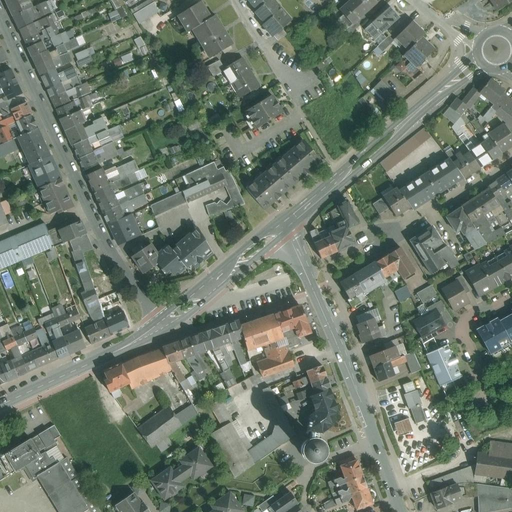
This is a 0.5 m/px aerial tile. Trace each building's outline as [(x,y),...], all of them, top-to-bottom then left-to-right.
[(5,0),(13,17),(32,9),(28,0),(5,0)] [(291,21),(272,0),(247,0),(250,3),(252,2),(255,5),(253,7),(254,7),(257,10),(255,12),(255,13),(257,12),(263,19),(261,20),(262,21),(262,20),(265,23),(262,25),(263,26),(264,25),(268,29),(267,31),(273,37),(274,37),(282,29),(291,21)] [(351,0),(339,11),(345,18),(342,20),(349,27),(355,21),(376,3),(373,0),(351,0)] [(511,0),(490,0),(493,4),(494,3),(499,10),(511,0)] [(210,18),(201,1),(177,15),(187,32),(192,30),(209,58),(232,45),(215,15),(210,18)] [(44,3),(36,7),(38,13),(40,18),(49,14),(46,8),(44,3)] [(153,3),(133,15),(139,25),(158,13),(153,3)] [(390,6),(368,27),(374,34),(378,30),(382,34),(399,18),(395,12),(390,6)] [(32,9),(13,17),(18,27),(31,22),(29,19),(31,16),(38,13),(36,7),(32,9)] [(117,10),(107,14),(111,23),(121,19),(117,10)] [(52,20),(50,16),(42,19),(46,29),(55,25),(52,20)] [(349,27),(345,30),(350,35),(360,26),(355,21),(349,27)] [(412,22),(396,38),(409,51),(422,38),(424,35),(412,22)] [(33,24),(19,30),(23,39),(37,33),(33,24)] [(55,25),(46,29),(50,38),(59,35),(55,25)] [(282,29),(274,37),(278,41),(287,35),(282,29)] [(59,35),(63,44),(82,36),(80,30),(66,36),(64,32),(59,35)] [(37,33),(23,39),(27,48),(41,42),(37,33)] [(59,35),(50,38),(55,47),(63,44),(59,35)] [(85,43),(82,36),(63,44),(67,52),(85,43)] [(389,36),(377,47),(382,52),(394,41),(389,36)] [(50,38),(41,42),(46,51),(55,48),(55,47),(50,38)] [(434,50),(422,38),(409,51),(404,56),(411,63),(414,60),(419,65),(434,50)] [(41,42),(27,48),(32,57),(46,51),(41,42)] [(63,44),(55,47),(55,48),(59,57),(67,53),(67,52),(63,44)] [(75,54),(78,60),(95,54),(92,47),(75,54)] [(46,51),(32,57),(36,66),(51,60),(46,51)] [(67,53),(59,57),(61,62),(63,66),(71,62),(67,53)] [(91,56),(76,62),(79,68),(93,62),(91,56)] [(59,57),(51,60),(53,65),(61,62),(59,57)] [(240,60),(232,65),(232,64),(224,69),(229,76),(231,75),(235,82),(249,73),(245,66),(241,59),(240,59),(240,60)] [(51,60),(36,66),(40,76),(55,69),(53,65),(51,60)] [(220,61),(207,67),(211,74),(223,67),(220,61)] [(72,68),(57,74),(61,83),(70,80),(78,77),(74,67),(72,68)] [(55,69),(40,76),(46,89),(61,83),(57,74),(55,69)] [(3,73),(0,74),(0,86),(1,89),(17,82),(11,70),(3,73)] [(253,80),(249,73),(235,82),(239,88),(237,90),(241,97),(249,92),(256,87),(257,87),(258,87),(254,80),(253,80)] [(361,74),(356,78),(364,89),(370,85),(361,74)] [(78,77),(70,80),(73,89),(82,85),(78,77)] [(65,92),(73,89),(70,80),(61,83),(65,92)] [(504,91),(490,80),(484,87),(479,94),(480,94),(493,105),(503,93),(504,91)] [(392,91),(381,81),(373,88),(384,99),(391,92),(392,91)] [(17,82),(1,89),(3,93),(5,97),(7,101),(14,97),(22,94),(17,82)] [(61,83),(46,89),(50,98),(65,92),(61,83)] [(86,95),(82,85),(73,89),(77,98),(86,95)] [(461,102),(457,98),(449,107),(450,108),(461,117),(468,108),(468,109),(480,94),(479,94),(484,87),(481,85),(477,91),(473,88),(461,102)] [(77,98),(73,89),(65,92),(69,102),(77,98)] [(65,92),(50,98),(55,108),(69,102),(65,92)] [(391,92),(384,99),(387,102),(394,96),(391,92)] [(493,105),(491,107),(496,111),(499,108),(501,106),(507,98),(508,97),(503,93),(493,105)] [(88,96),(74,102),(76,105),(79,104),(82,111),(89,108),(92,106),(88,96)] [(272,96),(246,112),(256,129),(282,112),(272,96)] [(0,109),(7,107),(16,102),(14,97),(7,101),(5,97),(0,99),(0,109)] [(511,102),(507,98),(501,106),(499,108),(511,118),(511,102)] [(243,100),(235,106),(237,110),(246,105),(243,100)] [(358,101),(349,110),(352,115),(362,105),(358,101)] [(18,107),(16,102),(7,107),(0,109),(0,111),(2,117),(12,113),(11,110),(18,107)] [(18,107),(11,110),(12,113),(15,118),(16,122),(32,115),(26,103),(18,107)] [(70,104),(56,110),(60,120),(74,114),(70,104)] [(491,107),(482,118),(487,122),(495,114),(496,111),(491,107)] [(91,111),(89,108),(82,111),(79,112),(83,120),(87,118),(91,111)] [(461,117),(450,108),(444,115),(455,124),(461,117)] [(511,123),(511,118),(499,108),(496,111),(495,114),(510,126),(511,123)] [(60,120),(66,130),(81,123),(84,122),(83,120),(79,112),(74,114),(60,120)] [(32,115),(16,122),(19,128),(23,136),(38,129),(32,115)] [(455,124),(451,128),(459,138),(463,134),(470,129),(461,117),(455,124)] [(16,122),(15,118),(10,118),(0,122),(0,128),(7,126),(16,122)] [(475,118),(470,122),(474,126),(478,123),(479,123),(475,118)] [(106,131),(108,130),(103,119),(93,123),(94,124),(98,134),(106,131)] [(81,123),(66,130),(72,146),(87,139),(88,139),(83,129),(81,123)] [(479,123),(478,123),(474,126),(485,142),(490,139),(488,136),(488,135),(479,123)] [(83,129),(88,139),(98,134),(94,124),(83,129)] [(488,135),(488,136),(490,139),(500,153),(511,145),(511,137),(504,125),(488,135)] [(0,128),(0,141),(1,144),(1,145),(13,140),(10,133),(7,126),(0,128)] [(108,130),(106,131),(109,137),(99,141),(102,148),(103,147),(113,143),(124,138),(118,126),(108,130)] [(10,133),(13,140),(17,138),(23,136),(19,128),(10,133)] [(23,136),(17,138),(29,165),(50,156),(38,129),(23,136)] [(424,129),(401,145),(402,147),(407,154),(431,137),(424,129)] [(98,134),(88,139),(87,139),(89,145),(99,141),(109,137),(106,131),(98,134)] [(463,134),(459,138),(463,143),(468,140),(463,134)] [(72,146),(78,159),(93,153),(93,152),(89,145),(87,139),(72,146)] [(485,142),(481,145),(492,160),(501,154),(500,153),(490,139),(485,142)] [(13,140),(1,145),(1,144),(0,144),(0,157),(17,149),(13,140)] [(474,149),(468,140),(463,143),(469,152),(474,149)] [(321,161),(303,141),(246,189),(264,210),(321,161)] [(103,147),(106,153),(109,159),(118,155),(113,143),(103,147)] [(492,160),(481,145),(474,149),(469,152),(480,168),(492,160)] [(103,147),(102,148),(93,152),(93,153),(95,158),(106,153),(103,147)] [(402,147),(379,163),(386,172),(409,156),(407,154),(402,147)] [(457,157),(451,149),(449,147),(447,148),(449,150),(445,153),(449,159),(451,161),(457,157)] [(79,161),(83,171),(98,165),(98,164),(95,158),(93,153),(78,159),(79,161)] [(106,153),(95,158),(98,164),(109,159),(106,153)] [(468,155),(453,164),(463,177),(464,178),(478,169),(468,155)] [(50,156),(29,165),(40,188),(40,189),(61,180),(50,156)] [(449,159),(425,175),(437,194),(463,177),(453,164),(451,161),(449,159)] [(103,168),(86,176),(93,192),(109,184),(118,180),(128,176),(139,171),(134,160),(116,169),(118,174),(107,179),(104,172),(103,168)] [(219,160),(184,176),(190,188),(196,185),(226,171),(219,160)] [(118,174),(116,169),(115,167),(104,172),(107,179),(118,174)] [(245,204),(229,170),(226,171),(196,185),(201,197),(225,187),(226,185),(230,195),(235,207),(245,204)] [(139,171),(128,176),(129,180),(131,184),(137,180),(142,178),(139,171)] [(511,186),(511,183),(506,174),(496,181),(505,194),(501,197),(506,204),(510,202),(510,201),(511,199),(511,193),(509,189),(511,186)] [(425,175),(399,192),(410,207),(412,210),(437,194),(425,175)] [(128,176),(118,180),(121,186),(122,188),(131,184),(129,180),(128,176)] [(61,180),(40,189),(40,188),(38,189),(50,215),(58,212),(59,214),(74,208),(61,180)] [(118,180),(109,184),(112,191),(121,186),(118,180)] [(511,205),(510,202),(506,204),(501,197),(505,194),(496,181),(488,187),(497,200),(509,220),(511,218),(511,205)] [(112,191),(109,184),(93,192),(98,204),(115,196),(112,191)] [(133,187),(134,190),(137,197),(144,194),(139,184),(133,187)] [(190,188),(182,191),(187,203),(187,204),(201,197),(196,185),(190,188)] [(489,189),(461,208),(475,228),(486,244),(495,239),(491,233),(485,224),(489,221),(484,215),(491,211),(502,228),(501,228),(505,234),(511,230),(511,223),(509,220),(497,200),(488,187),(487,187),(489,189)] [(397,189),(383,198),(390,208),(395,216),(410,207),(399,192),(397,189)] [(134,190),(125,194),(126,196),(128,201),(137,197),(134,190)] [(182,191),(150,206),(154,217),(187,203),(182,191)] [(215,202),(206,206),(209,216),(235,207),(230,195),(227,204),(221,200),(217,204),(215,202)] [(115,196),(98,204),(103,213),(119,206),(116,200),(115,196)] [(126,196),(119,199),(116,200),(119,206),(122,204),(128,201),(126,196)] [(137,197),(128,201),(130,205),(131,209),(141,205),(137,197)] [(359,223),(346,198),(340,202),(341,204),(337,206),(338,207),(344,221),(348,229),(359,223)] [(383,198),(372,205),(379,215),(390,208),(383,198)] [(0,202),(0,226),(8,223),(0,202)] [(119,206),(103,213),(108,224),(109,224),(125,217),(121,211),(119,206)] [(338,208),(330,213),(335,226),(337,225),(337,224),(344,221),(338,208)] [(461,208),(446,218),(456,232),(460,229),(464,235),(465,234),(475,228),(461,208)] [(125,217),(109,224),(115,237),(118,236),(122,244),(141,235),(136,223),(130,225),(126,217),(125,217)] [(79,218),(57,227),(58,227),(64,243),(70,241),(77,238),(86,234),(79,218)] [(344,221),(337,224),(337,225),(339,229),(329,234),(328,234),(330,237),(330,236),(337,252),(354,243),(348,229),(344,221)] [(45,224),(0,242),(0,268),(52,247),(52,248),(64,243),(58,227),(48,231),(45,224)] [(432,226),(410,241),(431,274),(447,264),(450,269),(458,265),(447,246),(445,247),(432,226)] [(168,246),(158,255),(161,261),(158,263),(162,269),(160,270),(168,278),(177,271),(179,273),(185,268),(190,275),(196,271),(195,268),(205,258),(208,260),(214,255),(198,228),(172,251),(168,246)] [(475,228),(465,234),(475,249),(486,244),(475,228)] [(501,228),(491,233),(495,239),(505,234),(501,228)] [(316,229),(309,232),(314,243),(321,241),(317,234),(316,229)] [(327,230),(317,234),(321,241),(314,243),(321,259),(337,252),(330,236),(330,237),(328,234),(329,234),(327,230)] [(82,253),(92,249),(86,234),(77,238),(82,253)] [(82,253),(77,238),(70,241),(73,252),(71,253),(85,292),(94,288),(82,253)] [(141,244),(131,250),(134,255),(144,248),(141,244)] [(132,257),(142,272),(152,265),(152,266),(158,263),(161,261),(158,255),(151,244),(144,248),(134,255),(132,257)] [(511,250),(481,267),(479,265),(466,273),(479,296),(492,289),(511,277),(511,246),(510,248),(511,250)] [(408,260),(400,247),(388,255),(397,271),(397,270),(400,274),(402,279),(415,271),(408,260)] [(49,260),(58,257),(55,248),(46,251),(49,260)] [(469,252),(463,255),(466,261),(473,257),(469,252)] [(388,255),(375,263),(384,278),(386,277),(389,281),(400,274),(397,270),(397,271),(388,255)] [(375,263),(354,276),(363,292),(382,280),(385,286),(388,284),(384,278),(375,263)] [(0,273),(6,289),(13,286),(7,270),(0,273)] [(354,276),(343,282),(348,291),(348,292),(351,298),(349,299),(347,300),(352,308),(354,307),(368,299),(363,292),(354,276)] [(469,291),(461,276),(455,279),(456,282),(457,281),(464,294),(469,291)] [(456,282),(450,286),(449,288),(443,292),(454,310),(459,308),(459,305),(468,301),(464,294),(457,281),(456,282)] [(431,285),(416,294),(422,304),(437,295),(431,285)] [(406,286),(394,292),(399,303),(411,297),(406,286)] [(81,294),(85,306),(98,300),(95,291),(94,288),(85,292),(81,294)] [(98,300),(85,306),(94,324),(105,320),(102,309),(98,300)] [(440,301),(426,308),(429,314),(436,310),(439,315),(447,310),(440,301)] [(52,309),(56,319),(76,310),(74,302),(65,306),(64,303),(52,309)] [(300,306),(274,315),(281,334),(282,334),(294,329),(297,338),(298,338),(302,336),(303,338),(306,336),(306,335),(310,333),(300,306)] [(76,310),(56,319),(59,328),(81,319),(77,309),(76,310)] [(429,314),(413,323),(421,337),(424,335),(424,336),(435,330),(444,325),(439,315),(436,310),(429,314)] [(123,311),(105,320),(111,336),(129,328),(123,311)] [(511,314),(499,322),(509,341),(511,338),(511,314)] [(274,315),(240,326),(244,338),(247,351),(263,346),(283,339),(282,334),(281,334),(274,315)] [(374,318),(357,324),(364,343),(381,337),(374,318)] [(56,319),(45,324),(48,333),(59,328),(56,319)] [(489,324),(485,326),(485,325),(477,330),(490,354),(510,343),(509,341),(499,322),(497,319),(488,323),(489,324)] [(94,324),(84,329),(91,345),(111,336),(105,320),(94,324)] [(238,321),(225,325),(231,343),(236,341),(244,338),(240,326),(238,321)] [(0,327),(0,337),(2,342),(13,338),(7,324),(0,327)] [(48,333),(45,324),(34,328),(38,337),(44,335),(48,333)] [(225,325),(212,330),(218,347),(223,345),(231,343),(225,325)] [(20,327),(14,329),(17,336),(23,333),(20,327)] [(34,328),(24,333),(27,342),(38,337),(34,328)] [(294,329),(282,334),(283,339),(287,349),(301,344),(298,338),(297,338),(294,329)] [(212,330),(199,334),(205,352),(212,349),(218,347),(212,330)] [(435,330),(424,336),(424,335),(421,337),(419,338),(422,344),(423,344),(434,338),(438,335),(435,330)] [(79,331),(63,338),(69,354),(85,347),(79,331)] [(17,336),(13,338),(17,346),(27,342),(24,333),(23,333),(17,336)] [(199,334),(188,338),(194,355),(198,354),(205,352),(199,334)] [(44,335),(38,337),(42,347),(47,345),(46,341),(47,341),(44,335)] [(6,351),(11,349),(17,346),(13,338),(2,342),(6,351)] [(63,338),(52,343),(58,359),(59,359),(69,354),(63,338)] [(194,355),(188,338),(176,342),(182,359),(187,358),(194,355)] [(434,338),(423,344),(427,354),(438,349),(434,338)] [(283,339),(263,346),(267,359),(257,362),(264,382),(295,370),(287,349),(283,339)] [(246,363),(238,342),(237,343),(236,341),(231,343),(234,350),(240,365),(246,363)] [(176,342),(162,347),(168,364),(174,362),(182,359),(176,342)] [(47,345),(42,347),(48,363),(58,359),(52,343),(47,345)] [(234,350),(231,343),(223,345),(224,348),(225,347),(227,352),(234,350)] [(224,348),(223,345),(218,347),(225,362),(226,362),(231,359),(227,352),(225,347),(224,348)] [(447,345),(443,347),(441,347),(442,347),(438,349),(427,354),(426,354),(426,355),(427,355),(440,386),(440,387),(441,386),(452,381),(461,377),(461,376),(461,377),(455,364),(458,363),(455,357),(453,359),(447,346),(448,346),(447,345)] [(17,346),(11,349),(16,359),(21,357),(17,346)] [(395,346),(369,357),(373,368),(389,362),(393,361),(398,358),(399,358),(395,346)] [(42,347),(32,352),(38,368),(48,363),(42,347)] [(162,347),(137,356),(120,363),(130,383),(129,383),(132,389),(171,371),(168,364),(162,347)] [(225,362),(218,347),(212,349),(221,367),(227,364),(226,362),(225,362)] [(32,352),(21,357),(28,372),(38,368),(32,352)] [(404,356),(406,362),(411,374),(421,370),(413,352),(404,356)] [(209,373),(198,354),(194,355),(199,364),(203,370),(206,375),(209,373)] [(199,364),(194,355),(187,358),(189,362),(191,361),(194,367),(199,364)] [(16,359),(11,361),(18,377),(28,372),(21,357),(16,359)] [(11,361),(0,366),(7,381),(18,377),(11,361)] [(180,373),(174,362),(168,364),(171,371),(174,376),(180,373)] [(246,363),(240,365),(245,379),(253,375),(250,362),(246,363)] [(389,362),(373,368),(379,382),(395,375),(392,367),(390,364),(389,362)] [(130,383),(120,363),(104,371),(107,378),(103,380),(109,392),(111,392),(118,388),(129,383),(130,383)] [(199,364),(194,367),(195,369),(198,373),(203,370),(199,364)] [(322,366),(306,371),(308,376),(310,383),(326,377),(322,366)] [(195,369),(189,372),(195,382),(201,379),(198,373),(195,369)] [(203,370),(198,373),(201,379),(206,375),(203,370)] [(230,370),(220,375),(228,388),(237,384),(230,370)] [(185,380),(180,373),(174,376),(179,383),(180,383),(185,380)] [(304,378),(292,382),(295,389),(310,383),(308,376),(308,378),(304,378)] [(326,377),(310,383),(312,388),(315,395),(330,389),(331,389),(326,377)] [(180,383),(191,401),(194,399),(190,391),(193,389),(186,379),(185,380),(180,383)] [(452,381),(441,386),(447,399),(457,393),(452,381)] [(402,385),(405,394),(415,391),(412,382),(402,385)] [(273,396),(269,387),(264,389),(267,398),(267,400),(271,412),(280,409),(279,407),(276,401),(273,396)] [(118,388),(111,392),(114,399),(119,396),(121,392),(118,388)] [(312,388),(296,393),(299,400),(310,396),(315,395),(312,388)] [(315,395),(310,396),(315,412),(310,416),(307,431),(311,431),(310,439),(312,438),(315,438),(315,439),(318,439),(318,440),(319,433),(322,433),(332,425),(339,413),(330,390),(330,389),(315,395)] [(405,394),(403,395),(408,409),(410,408),(416,424),(425,420),(420,405),(422,404),(417,390),(415,391),(405,394)] [(287,397),(276,401),(279,407),(289,403),(287,397)] [(233,422),(221,400),(210,406),(222,428),(231,423),(233,422)] [(169,406),(137,429),(151,449),(167,437),(182,426),(169,406)] [(277,431),(254,448),(262,459),(273,451),(272,451),(279,446),(295,436),(280,409),(271,412),(277,431)] [(396,423),(400,436),(414,431),(410,418),(396,423)] [(222,428),(210,435),(235,478),(255,464),(248,452),(231,423),(222,428)] [(48,430),(54,440),(60,436),(54,425),(48,430)] [(46,448),(56,443),(54,440),(48,430),(38,435),(46,448)] [(39,453),(46,448),(38,435),(31,440),(39,453)] [(167,437),(156,445),(162,453),(173,444),(167,437)] [(304,441),(303,442),(302,444),(301,446),(301,447),(301,448),(300,450),(301,452),(301,453),(301,455),(302,457),(304,459),(305,460),(307,461),(308,461),(310,462),(311,462),(313,462),(315,462),(317,461),(319,460),(321,459),(322,458),(323,456),(324,454),(324,452),(325,450),(324,448),(324,446),(323,445),(323,443),(321,442),(320,441),(319,440),(318,440),(318,439),(315,439),(315,438),(312,438),(310,439),(309,439),(307,439),(306,440),(304,441)] [(31,440),(22,445),(19,441),(0,452),(0,480),(25,466),(33,479),(37,476),(58,511),(99,511),(66,458),(63,459),(55,446),(57,445),(56,443),(46,448),(39,453),(31,440)] [(511,444),(490,441),(488,454),(511,457),(511,444)] [(199,447),(179,461),(182,465),(173,472),(170,467),(151,481),(164,500),(171,495),(172,496),(177,493),(176,491),(183,487),(180,482),(190,475),(193,480),(200,475),(201,476),(206,473),(205,472),(212,467),(199,447)] [(262,459),(254,448),(248,452),(255,464),(262,459)] [(511,457),(488,454),(477,452),(475,465),(474,475),(508,480),(511,480),(511,457)] [(357,460),(338,467),(340,472),(342,471),(345,479),(346,482),(363,476),(357,460)] [(475,465),(427,483),(431,493),(453,485),(463,483),(471,483),(473,483),(474,475),(475,465)] [(508,480),(474,475),(473,483),(477,484),(507,488),(508,480)] [(363,476),(346,482),(349,488),(351,494),(367,488),(363,476)] [(340,478),(328,483),(330,489),(346,483),(346,482),(345,479),(343,480),(340,478)] [(140,483),(133,488),(138,495),(145,490),(140,483)] [(346,483),(330,489),(332,494),(342,490),(345,492),(347,491),(349,488),(346,483)] [(463,483),(457,484),(462,498),(478,497),(477,484),(473,483),(471,483),(463,483)] [(431,493),(436,509),(453,503),(453,502),(462,499),(462,498),(457,484),(453,485),(431,493)] [(511,488),(507,488),(477,484),(478,497),(478,511),(491,511),(511,508),(511,488)] [(367,488),(351,494),(352,497),(356,510),(373,504),(367,488)] [(230,492),(210,505),(214,510),(210,511),(201,511),(200,511),(242,511),(243,511),(230,492)] [(277,501),(271,505),(271,506),(267,509),(268,511),(285,511),(296,505),(298,504),(290,492),(277,501)] [(141,503),(133,493),(116,505),(120,511),(149,511),(143,502),(141,503)] [(351,494),(334,500),(337,506),(348,501),(350,498),(352,497),(351,494)] [(253,497),(245,496),(243,504),(252,506),(253,497)] [(268,499),(258,506),(262,511),(267,509),(271,506),(271,505),(277,501),(273,497),(268,500),(268,499)] [(334,500),(323,506),(325,510),(337,506),(334,500)]
